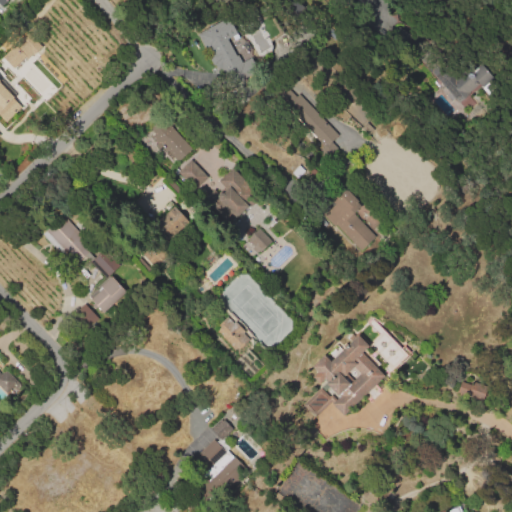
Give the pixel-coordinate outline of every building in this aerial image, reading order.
[(237,58),(214,70),(195,35),(228,18),(237,34),(227,40),(237,58)] [(13,69),(40,45),(27,31),(1,55),(13,69)] [(491,77),(462,103),(451,90),(480,64),(491,77)] [(336,135),(288,83),(275,95),(323,146),(320,149),(327,155),(336,147),(330,140),(336,135)] [(0,87),(11,88),(10,129),(0,128),(0,87)] [(190,149),(175,164),(141,130),(156,115),(190,149)] [(191,160),(206,176),(192,190),(176,174),(191,160)] [(256,195),(230,168),(217,181),(225,188),(218,194),(213,188),(204,197),(229,222),(256,195)] [(324,208),(344,188),(362,206),(353,215),(378,239),(367,250),(324,208)] [(174,207),(185,219),(169,234),(158,222),(174,207)] [(63,216),(85,240),(82,243),(90,251),(78,262),(70,254),(65,259),(42,236),(63,216)] [(245,238),(256,253),(271,241),(259,227),(245,238)] [(108,277),(93,260),(105,250),(119,267),(108,277)] [(126,293),(104,314),(89,299),(112,277),(126,293)] [(86,329),(98,319),(84,303),(72,313),(86,329)] [(213,330),(227,317),(233,324),(235,322),(246,333),(244,335),(246,338),(233,350),(213,330)] [(358,337),(370,349),(364,355),(384,377),(343,416),(332,405),(339,399),(326,386),(328,384),(325,381),(320,386),(312,377),(317,373),(312,368),(325,356),(331,363),(358,337)] [(0,364),(19,384),(7,396),(0,389),(0,364)] [(456,393),(482,400),(486,386),(460,379),(456,393)] [(143,385),(156,408),(138,417),(126,395),(143,385)] [(210,429),(221,419),(232,431),(221,441),(210,429)] [(91,422),(134,466),(113,486),(85,458),(90,453),(74,438),(91,422)] [(225,452),(208,470),(196,458),(213,441),(225,452)] [(32,487),(45,474),(43,471),(48,466),(51,468),(61,459),(74,472),(66,480),(71,485),(58,497),(54,493),(45,501),(32,487)]
